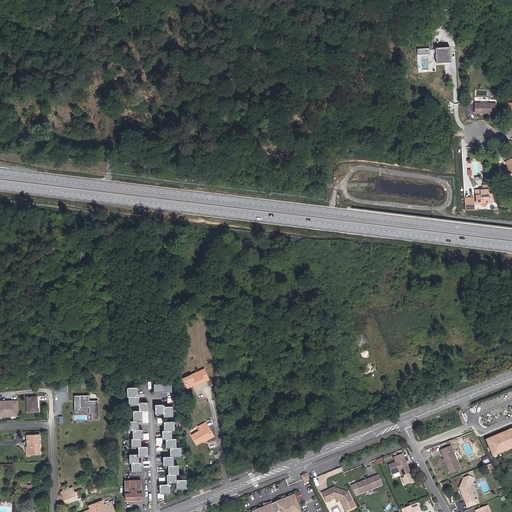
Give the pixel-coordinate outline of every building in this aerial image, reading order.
[(450,46),(435,47),(436,62),(451,61),(450,46)] [(496,114),(496,103),(474,103),(474,113),(496,114)] [(509,174),(511,172),(511,171),(511,153),(503,158),(508,167),(506,169),(509,174)] [(492,202),(491,185),(483,186),(483,190),(475,190),(476,203),(481,203),(481,202),(486,201),(486,203),(492,202)] [(464,196),(463,210),(474,210),(474,196),(464,196)] [(208,379),(204,369),(183,378),(186,387),(194,383),(194,385),(204,380),(204,381),(208,379)] [(163,392),(171,392),(171,383),(163,383),(163,384),(163,392)] [(163,384),(154,384),(154,392),(163,392),(163,384)] [(137,387),(127,388),(127,397),(129,397),(137,396),(137,387)] [(90,395),(80,395),(80,407),(90,407),(90,413),(92,413),(92,419),(99,419),(99,400),(90,400),(90,395)] [(37,412),(37,396),(26,397),(27,404),(27,412),(37,412)] [(137,396),(129,397),(129,405),(139,405),(139,403),(139,396),(137,396)] [(17,400),(0,400),(0,417),(17,417),(17,400)] [(139,403),(139,405),(139,411),(142,411),(148,410),(148,402),(139,403)] [(155,405),(155,414),(163,414),(163,406),(163,405),(155,405)] [(163,416),(172,416),(172,406),(163,406),(163,414),(163,416)] [(139,411),(133,411),(133,421),(138,421),(142,421),(142,411),(139,411)] [(133,421),(128,421),(128,430),(132,430),(138,430),(138,421),(133,421)] [(171,430),(174,430),(174,421),(164,422),(164,431),(171,430)] [(207,426),(205,423),(198,427),(200,430),(191,435),(197,444),(211,436),(206,427),(207,426)] [(511,428),(485,440),(493,457),(511,449),(511,428)] [(140,438),(143,438),(142,429),(138,430),(132,430),(133,439),(140,438)] [(164,431),(162,431),(162,439),(165,439),(171,439),(171,430),(164,431)] [(40,454),(39,435),(26,435),(27,447),(26,447),(26,456),(30,456),(30,454),(40,454)] [(131,439),(131,447),(138,447),(140,447),(140,438),(133,439),(131,439)] [(165,439),(166,448),(170,447),(176,447),(175,438),(171,439),(165,439)] [(138,447),(138,454),(138,457),(147,456),(147,446),(140,447),(138,447)] [(460,469),(451,446),(440,450),(449,473),(460,469)] [(173,456),(180,456),(180,447),(176,447),(170,447),(170,456),(173,456)] [(138,454),(129,454),(129,463),(131,463),(138,462),(138,457),(138,454)] [(170,456),(163,457),(163,465),(168,465),(173,465),(173,456),(170,456)] [(410,472),(404,459),(388,465),(392,474),(399,471),(401,476),(410,472)] [(131,471),(141,471),(141,462),(138,462),(131,463),(131,471)] [(176,474),(178,474),(178,465),(173,465),(168,465),(168,474),(176,474)] [(307,473),(301,476),(305,483),(311,480),(307,473)] [(168,474),(167,474),(167,483),(176,482),(176,480),(176,474),(168,474)] [(378,486),(375,476),(356,484),(360,494),(378,486)] [(459,488),(465,504),(475,500),(470,488),(474,479),(468,476),(463,478),(459,488)] [(176,489),(186,488),(186,479),(176,480),(176,482),(176,489)] [(142,500),(141,480),(124,480),(125,500),(142,500)] [(169,484),(159,484),(159,493),(169,493),(169,484)] [(62,496),(74,492),(72,487),(61,492),(62,496)] [(355,507),(348,493),(333,487),(322,493),(326,502),(334,499),(340,501),(345,511),(355,507)] [(81,498),(78,490),(74,492),(62,496),(65,504),(81,498)] [(253,511),(252,511),(300,511),(294,496),(293,496),(289,497),(286,499),(282,500),(272,504),(264,507),(257,510),(253,511)] [(475,500),(465,504),(467,508),(479,503),(477,499),(475,500)] [(114,511),(111,502),(104,504),(102,500),(88,505),(89,509),(82,511),(114,511)] [(400,508),(401,511),(412,511),(421,509),(418,502),(400,508)]
